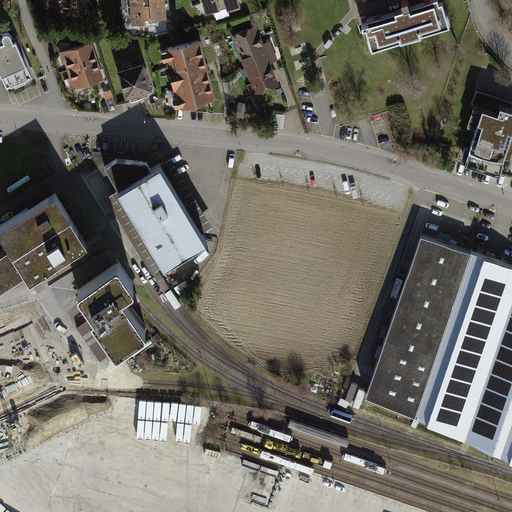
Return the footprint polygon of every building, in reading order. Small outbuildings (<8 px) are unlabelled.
[(87,0),(46,0),(45,7),(85,14),(87,0)] [(165,0),(127,0),(129,18),(166,16),(165,0)] [(239,0),(203,0),(208,15),(241,5),(239,0)] [(440,0),(432,0),(363,20),(371,51),(402,42),(449,29),(440,0)] [(258,26),(231,36),(253,95),(279,86),(272,66),(280,64),(271,39),(264,41),(258,26)] [(17,27),(0,35),(0,54),(13,81),(37,69),(17,27)] [(200,39),(165,48),(181,108),(216,99),(200,39)] [(91,42),(59,52),(72,90),(104,80),(91,42)] [(146,63),(118,72),(127,101),(155,92),(146,63)] [(511,126),(511,116),(480,106),(462,159),(497,171),(511,126)] [(109,162),(121,181),(158,159),(125,154),(109,162)] [(158,159),(121,181),(166,255),(207,230),(162,157),(158,159)] [(31,277),(89,241),(57,190),(0,226),(10,242),(0,247),(0,283),(25,268),(31,277)] [(511,269),(421,238),(365,395),(511,458),(511,269)] [(114,263),(80,286),(97,310),(94,313),(119,348),(150,327),(125,292),(130,289),(137,284),(120,259),(114,263)] [(47,426),(48,397),(17,397),(16,426),(47,426)] [(49,422),(79,423),(80,398),(50,397),(49,422)] [(2,478),(0,480),(0,509),(4,511),(8,511),(22,490),(2,478)] [(47,511),(52,503),(24,489),(12,511),(47,511)]
